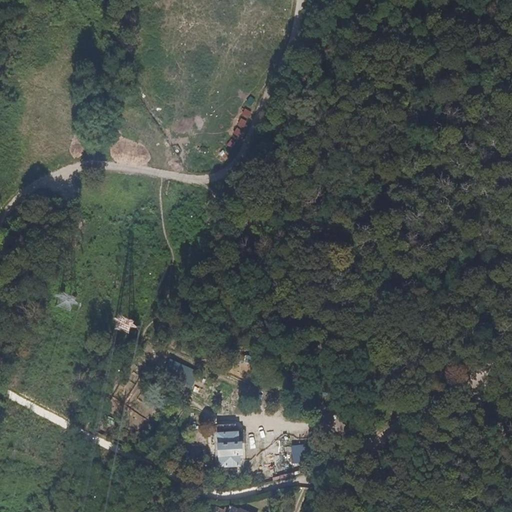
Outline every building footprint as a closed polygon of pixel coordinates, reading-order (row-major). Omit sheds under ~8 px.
[(105,351),(128,361),(133,349),(124,345),(133,327),(119,321),(105,351)] [(192,368),(168,358),(162,372),(186,383),(192,368)] [(289,475),(280,438),(289,436),(288,429),(260,436),(269,469),(260,472),(262,482),(289,475)] [(218,431),(217,432),(217,436),(216,437),(217,447),(215,447),(216,460),(218,460),(219,468),(240,467),(239,457),(243,457),(242,445),(238,445),(237,434),(230,435),(230,433),(226,433),(226,430),(218,431)] [(304,443),(290,445),(292,463),(306,461),(304,443)] [(191,446),(188,455),(199,458),(201,449),(191,446)] [(245,457),(240,469),(257,475),(262,463),(245,457)]
